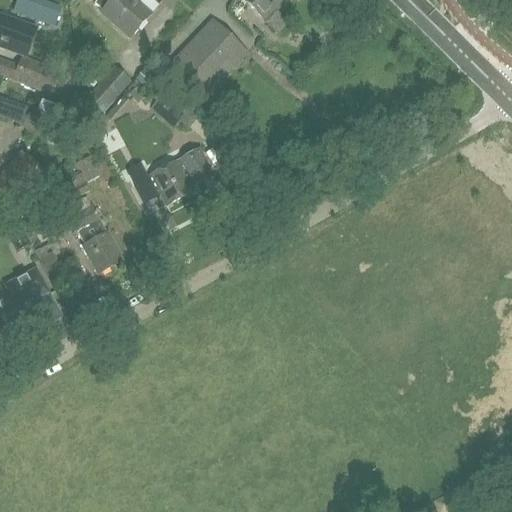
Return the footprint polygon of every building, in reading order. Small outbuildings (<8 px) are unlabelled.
[(132,39),(151,18),(130,0),(97,0),(94,4),(104,13),(103,14),(132,39)] [(156,0),(153,0),(150,10),(154,12),(144,40),(162,46),(172,18),(161,14),(165,3),(156,0)] [(240,0),(266,24),(288,0),(240,0)] [(0,46),(26,56),(35,32),(0,19),(0,46)] [(235,71),(248,57),(213,24),(166,74),(201,106),(216,90),(213,88),(232,69),(235,71)] [(60,70),(44,65),(21,57),(18,66),(0,59),(0,77),(46,96),(47,94),(51,95),(60,70)] [(100,117),(130,85),(114,68),(82,101),(100,117)] [(173,117),(184,104),(161,84),(150,97),(173,117)] [(13,102),(7,120),(22,126),(28,108),(13,102)] [(511,104),(501,110),(511,128),(511,127),(511,104)] [(0,201),(12,212),(46,174),(22,152),(0,176),(0,201)] [(148,180),(134,187),(143,205),(160,196),(166,207),(191,195),(188,189),(212,177),(199,153),(151,178),(153,181),(150,182),(148,180)] [(90,159),(77,165),(87,184),(100,178),(90,159)] [(82,176),(64,185),(73,202),(91,193),(82,176)] [(98,277),(122,264),(93,208),(88,198),(64,209),(85,248),(83,249),(98,277)] [(0,336),(3,341),(44,318),(36,303),(50,295),(36,270),(5,287),(12,299),(0,305),(0,336)]
